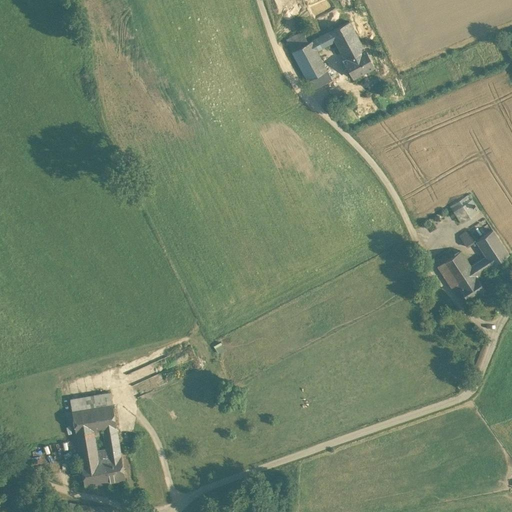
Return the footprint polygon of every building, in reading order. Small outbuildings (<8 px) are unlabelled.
[(349,20),(329,30),(334,39),(345,59),(364,49),(349,20)] [(308,41),(302,30),(286,39),(308,79),(327,69),(321,57),(318,59),(313,50),(308,41)] [(329,30),(308,41),(313,50),(334,39),(329,30)] [(364,49),(345,59),(354,78),(374,67),(364,49)] [(327,69),(308,79),(314,89),(332,79),(327,69)] [(471,198),(453,210),(460,222),(479,210),(471,198)] [(492,229),(476,239),(468,228),(458,234),(466,245),(475,240),(485,254),(492,265),(508,253),(492,229)] [(459,249),(437,265),(449,283),(472,268),(470,265),(459,249)] [(492,265),(485,254),(480,258),(486,268),(491,265),(492,265)] [(480,258),(470,265),(472,268),(449,283),(451,287),(457,283),(459,286),(470,299),(485,289),(477,277),(484,273),(483,271),(492,265),(491,265),(486,268),(480,258)] [(110,391),(70,398),(72,410),(112,404),(110,391)] [(112,404),(72,410),(80,461),(121,454),(112,404)] [(121,454),(80,461),(84,486),(108,482),(125,479),(121,454)] [(111,511),(112,508),(69,501),(67,511),(111,511)]
